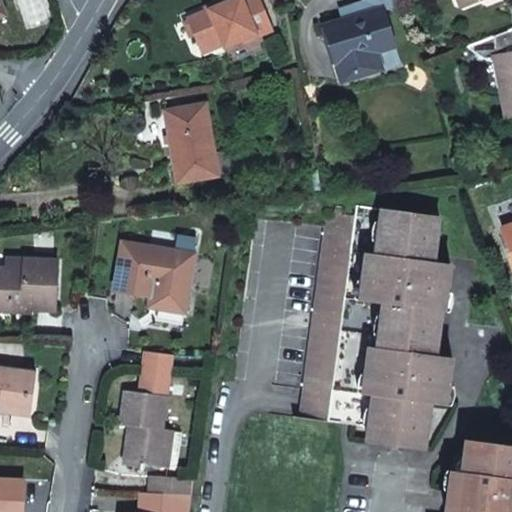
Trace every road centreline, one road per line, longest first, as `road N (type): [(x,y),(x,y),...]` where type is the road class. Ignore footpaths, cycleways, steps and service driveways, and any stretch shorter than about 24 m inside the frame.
road 1 (residential): [(278,235),(255,396),(234,409),(215,511)]
road 2 (residential): [(93,332),(65,511)]
road 3 (unclassified): [(0,143),(83,32)]
